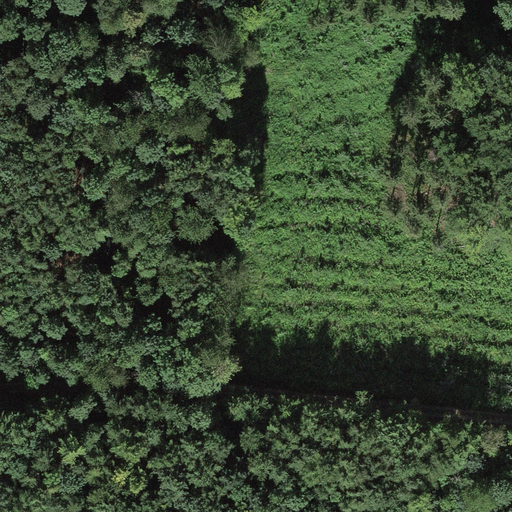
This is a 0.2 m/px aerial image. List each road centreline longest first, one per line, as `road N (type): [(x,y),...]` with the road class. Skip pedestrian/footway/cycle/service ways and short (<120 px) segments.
road 1 (track): [(511,17),(0,139)]
road 2 (track): [(0,385),(120,380),(372,396),(511,415)]
